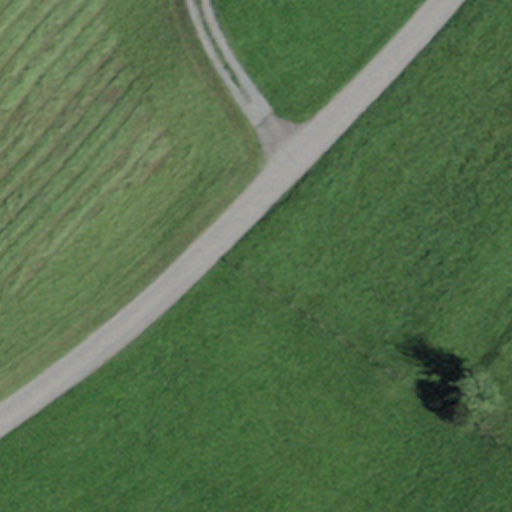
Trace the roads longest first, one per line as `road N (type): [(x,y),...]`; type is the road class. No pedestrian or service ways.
road 1 (unclassified): [(0,419),(84,361),(296,166),(452,0)]
road 2 (track): [(199,0),(215,48),(296,166)]
